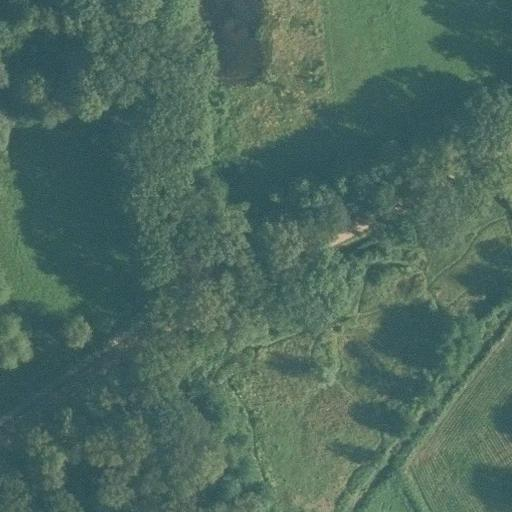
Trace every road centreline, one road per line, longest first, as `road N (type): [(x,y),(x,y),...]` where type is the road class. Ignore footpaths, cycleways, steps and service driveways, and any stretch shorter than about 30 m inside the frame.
road 1 (track): [(0,439),(181,317),(511,139)]
road 2 (track): [(146,0),(181,317)]
